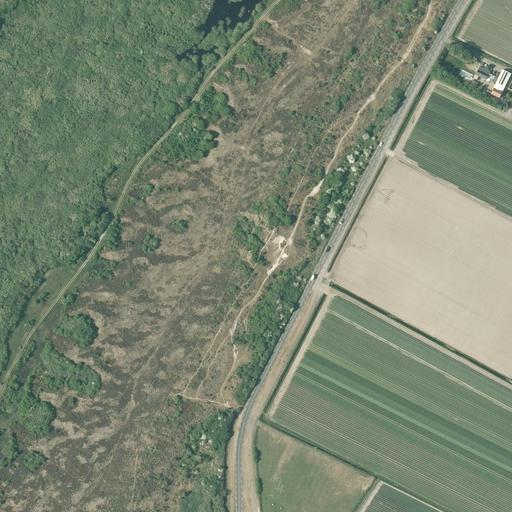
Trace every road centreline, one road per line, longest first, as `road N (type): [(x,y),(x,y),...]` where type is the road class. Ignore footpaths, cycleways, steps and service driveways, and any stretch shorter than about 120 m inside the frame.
road 1 (secondary): [(239,511),(248,410),(462,0)]
road 2 (track): [(281,0),(138,165),(91,254),(30,332),(0,390)]
road 3 (track): [(511,388),(312,283)]
